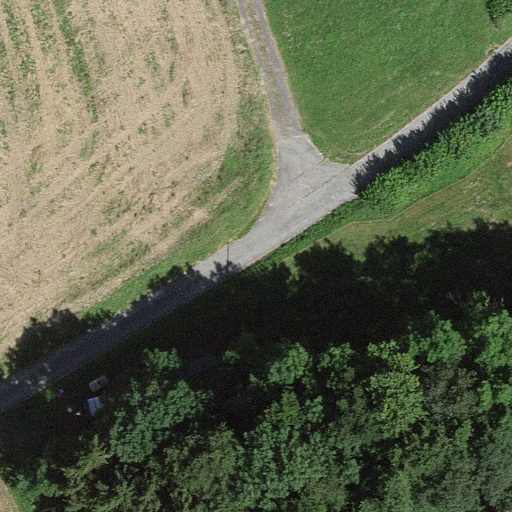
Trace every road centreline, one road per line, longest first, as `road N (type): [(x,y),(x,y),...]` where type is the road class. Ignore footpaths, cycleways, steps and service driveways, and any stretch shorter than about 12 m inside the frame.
road 1 (track): [(0,391),(44,376),(407,131),(511,39)]
road 2 (track): [(246,0),(281,111),(296,205)]
